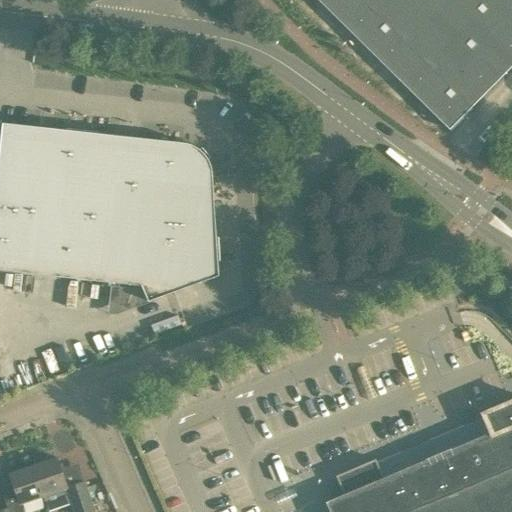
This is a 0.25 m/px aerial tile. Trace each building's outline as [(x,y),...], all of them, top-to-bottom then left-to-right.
[(511,0),(317,0),(449,130),(511,66),(511,0)] [(194,147),(191,145),(188,144),(184,143),(158,141),(158,144),(139,142),(140,139),(23,126),(22,129),(3,127),(4,124),(2,123),(0,141),(0,270),(141,286),(148,301),(218,276),(211,175),(211,173),(211,171),(211,168),(210,165),(209,163),(208,161),(206,158),(205,156),(204,155),(201,151),(198,149),(194,147)] [(225,216),(224,176),(215,176),(216,216),(225,216)] [(330,511),(511,511),(511,401),(483,414),(491,432),(383,478),(379,469),(376,459),(336,476),(344,494),(326,502),(330,511)] [(57,458),(32,467),(42,497),(43,497),(47,509),(70,501),(73,511),(95,511),(96,511),(101,510),(99,502),(93,504),(86,481),(67,487),(57,458)] [(42,497),(32,467),(9,475),(14,490),(3,494),(7,508),(0,510),(0,511),(23,511),(21,505),(42,497)]
